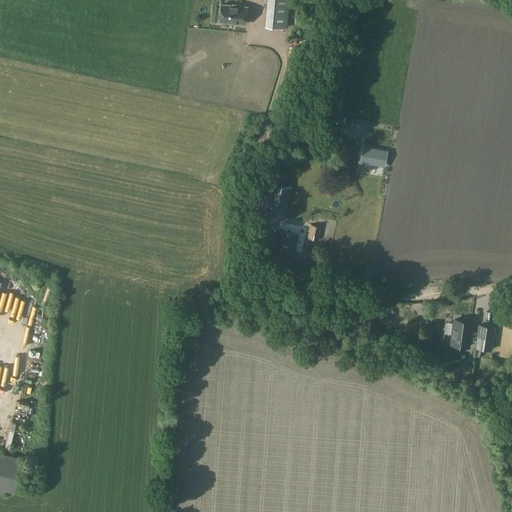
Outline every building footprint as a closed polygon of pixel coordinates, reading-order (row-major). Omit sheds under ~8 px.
[(267,0),(265,26),(285,28),(287,0),(267,0)] [(219,21),(245,24),(247,7),(221,4),(219,21)] [(375,174),(382,176),(385,162),(362,158),(359,171),(358,179),(367,181),(368,173),(372,174),(372,175),(374,175),(375,174)] [(284,217),(291,186),(273,182),(266,213),(284,217)] [(310,225),(308,238),(318,240),(321,227),(310,225)] [(276,250),(293,254),(297,235),(278,230),(276,239),(279,239),(276,250)] [(476,342),(477,332),(472,332),(473,321),(453,318),(449,344),(469,348),(470,341),(476,342)] [(491,350),(495,327),(478,324),(477,332),(476,342),(475,348),(491,350)] [(434,338),(428,329),(421,333),(427,342),(434,338)] [(0,452),(0,491),(13,495),(22,458),(0,452)]
